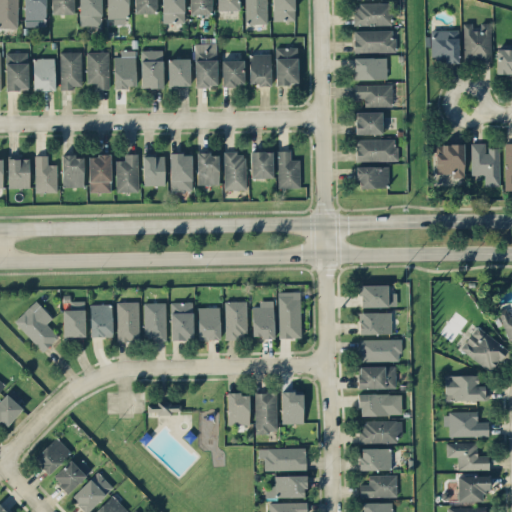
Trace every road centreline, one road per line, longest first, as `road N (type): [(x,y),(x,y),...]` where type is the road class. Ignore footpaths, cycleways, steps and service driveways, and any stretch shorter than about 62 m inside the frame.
road 1 (residential): [(329,511),(318,0)]
road 2 (secondary): [(0,262),(511,254)]
road 3 (secondary): [(511,220),(0,228)]
road 4 (residential): [(326,360),(120,366),(62,394),(0,457)]
road 5 (residential): [(0,124),(321,118)]
